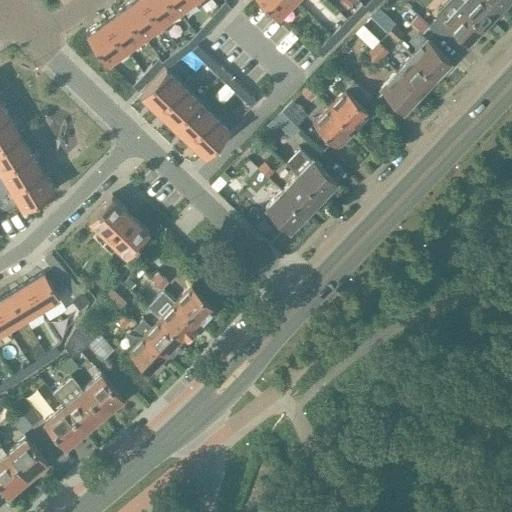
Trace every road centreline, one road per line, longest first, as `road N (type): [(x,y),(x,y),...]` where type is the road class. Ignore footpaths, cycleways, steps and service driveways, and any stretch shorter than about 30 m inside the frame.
road 1 (tertiary): [(300,305),(511,82)]
road 2 (residential): [(300,305),(134,136)]
road 3 (residential): [(134,136),(30,244),(0,263)]
road 4 (tertiary): [(202,404),(81,511)]
road 5 (residential): [(134,136),(21,28)]
road 6 (tertiary): [(202,404),(300,305)]
